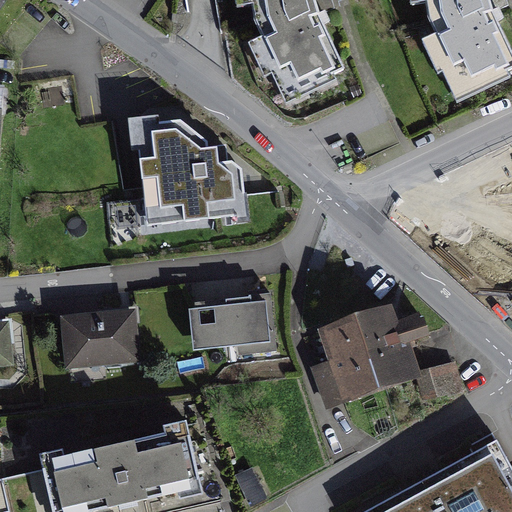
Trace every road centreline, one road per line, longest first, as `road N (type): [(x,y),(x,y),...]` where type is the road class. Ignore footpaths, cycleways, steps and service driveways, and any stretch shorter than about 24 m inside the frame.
road 1 (residential): [(346,209),(289,255),(0,289)]
road 2 (residential): [(346,209),(221,94),(81,0)]
road 3 (residential): [(511,353),(346,209)]
road 4 (unknown): [(99,12),(86,51),(113,220)]
road 5 (residential): [(346,209),(511,130)]
